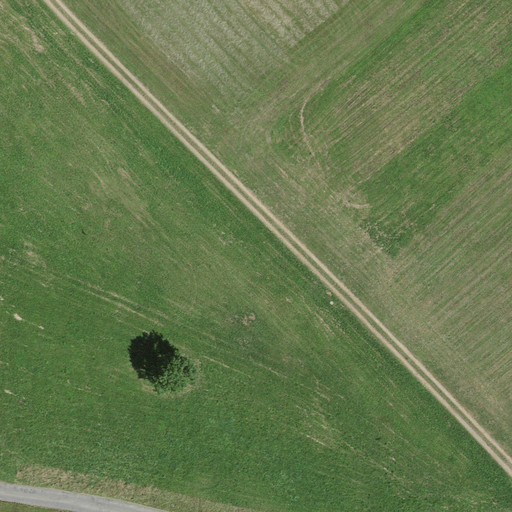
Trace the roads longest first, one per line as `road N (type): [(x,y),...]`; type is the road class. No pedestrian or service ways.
road 1 (track): [(511,470),(51,0)]
road 2 (unclassified): [(0,488),(144,511)]
